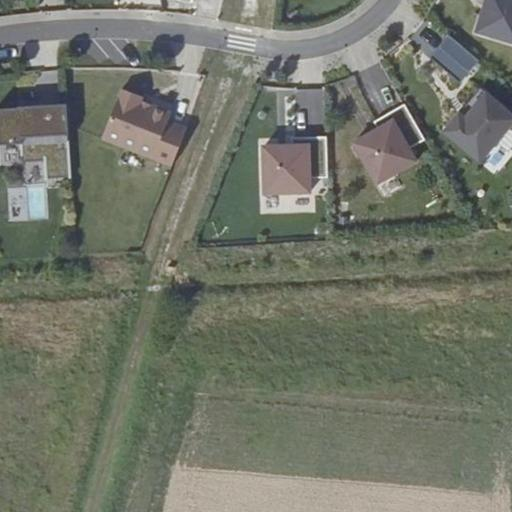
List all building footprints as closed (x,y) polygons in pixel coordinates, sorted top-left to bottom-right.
[(511,0),(485,0),(483,7),(489,9),(486,18),(480,16),(475,33),(511,44),(511,0)] [(461,83),(479,57),(446,34),(428,60),(461,83)] [(487,93),(481,88),(460,113),(465,118),(487,93)] [(511,125),(511,114),(487,93),(465,118),(460,113),(444,133),(480,163),(511,125)] [(140,109),(119,101),(100,152),(168,178),(183,140),(164,133),(167,125),(139,114),(140,109)] [(71,179),(66,104),(0,107),(0,144),(20,144),(21,161),(44,160),(45,180),(71,179)] [(425,141),(404,105),(374,122),(378,130),(353,144),(377,185),(416,162),(409,150),(425,141)] [(327,178),(326,137),(291,138),(291,147),(263,148),(264,195),(310,193),(309,179),(327,178)]
